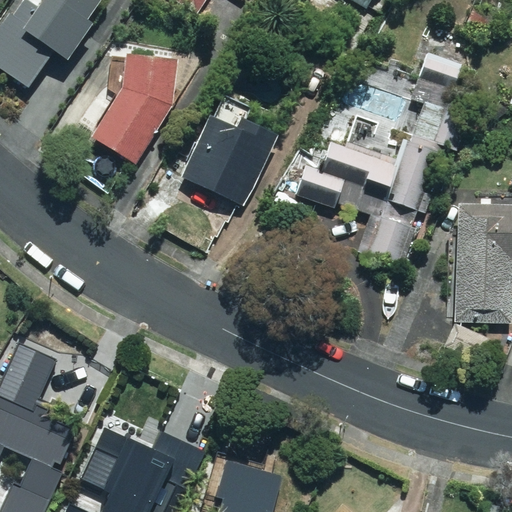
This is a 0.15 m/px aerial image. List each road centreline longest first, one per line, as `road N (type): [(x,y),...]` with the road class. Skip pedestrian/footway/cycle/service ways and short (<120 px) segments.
road 1 (residential): [(0,181),(79,252),(155,295),(368,397),(511,437)]
road 2 (unknown): [(0,163),(113,0)]
